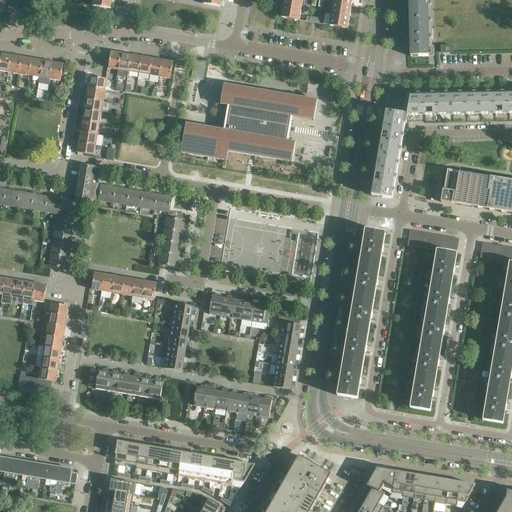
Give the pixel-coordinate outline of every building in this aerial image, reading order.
[(111,9),(112,0),(95,0),(94,7),(111,9)] [(301,9),(302,0),(283,0),(283,6),(301,9)] [(409,0),(409,3),(412,3),(412,10),(410,10),(410,11),(410,19),(412,19),(412,27),(410,27),(410,28),(410,36),(412,36),(412,43),(410,43),(410,57),(413,57),(418,57),(429,56),(429,40),(428,11),(427,0),(409,0)] [(349,18),(351,7),(333,4),(331,14),(349,18)] [(299,21),(301,9),(283,6),(281,17),(299,21)] [(348,29),(349,18),(331,14),(329,26),(348,29)] [(118,70),(121,54),(111,52),(109,68),(107,68),(106,71),(108,72),(109,69),(118,70)] [(0,70),(9,72),(12,56),(2,54),(0,65),(0,70)] [(129,72),(131,55),(121,54),(118,70),(129,72)] [(139,74),(142,57),(131,55),(129,72),(139,74)] [(19,74),(22,58),(12,56),(9,72),(19,74)] [(149,75),(152,59),(142,57),(139,74),(149,75)] [(30,76),(32,59),(22,58),(19,74),(30,76)] [(40,78),(43,61),(32,59),(30,76),(40,78)] [(160,77),(162,61),(152,59),(149,75),(160,77)] [(50,79),(53,63),(43,61),(40,78),(50,79)] [(170,79),(173,62),(162,61),(160,77),(170,79)] [(61,81),(64,65),(53,63),(50,79),(61,81)] [(105,91),(107,79),(91,77),(89,88),(105,91)] [(224,130),(186,123),(181,153),(227,161),(228,152),(250,155),(255,156),(292,163),(296,142),(288,141),(290,130),(292,117),(314,121),(317,100),(224,84),(221,105),(228,106),(224,130)] [(103,102),(105,91),(89,88),(87,99),(103,102)] [(407,115),(410,97),(407,97),(407,95),(389,95),(386,111),(407,115)] [(495,114),(495,95),(481,96),(481,114),(495,114)] [(509,113),(509,95),(495,95),(495,114),(509,113)] [(439,115),(439,96),(425,97),(425,115),(439,115)] [(453,115),(453,96),(439,96),(439,115),(453,115)] [(467,114),(467,96),(453,96),(453,115),(467,114)] [(481,114),(481,96),(467,96),(467,114),(481,114)] [(425,115),(425,97),(410,97),(407,115),(425,115)] [(101,113),(103,102),(87,99),(85,110),(101,113)] [(100,124),(101,113),(85,110),(83,121),(100,124)] [(390,199),(403,121),(406,121),(407,115),(386,111),(372,196),(390,199)] [(98,135),(100,124),(83,121),(81,132),(98,135)] [(96,146),(98,135),(81,132),(79,143),(96,146)] [(94,156),(96,146),(79,143),(78,153),(94,156)] [(511,180),(501,179),(489,177),(489,178),(484,178),(484,176),(483,176),(474,174),(472,174),(471,174),(462,172),(460,172),(459,172),(448,170),(445,187),(444,190),(443,190),(441,202),(453,204),(453,203),(460,205),(461,205),(461,203),(472,205),(471,207),(472,207),(478,208),(490,210),(501,212),(502,212),(511,213),(511,180)] [(92,183),(93,180),(81,178),(80,184),(92,186),(92,183)] [(91,189),(92,186),(80,184),(79,190),(91,192),(91,189)] [(113,202),(116,188),(101,186),(99,200),(113,202)] [(127,205),(130,191),(116,188),(113,202),(127,205)] [(90,198),(90,195),(91,192),(79,190),(77,189),(77,191),(79,191),(77,202),(89,204),(89,201),(90,198)] [(18,207),(20,193),(6,191),(4,204),(18,207)] [(141,207),(143,193),(130,191),(127,205),(141,207)] [(32,209),(34,195),(20,193),(18,207),(32,209)] [(155,209),(157,196),(143,193),(141,207),(155,209)] [(45,212),(48,198),(34,195),(32,209),(45,212)] [(169,211),(171,198),(157,196),(155,209),(169,212),(169,211)] [(60,213),(62,202),(62,200),(48,198),(45,212),(59,214),(60,213)] [(177,219),(174,219),(168,218),(166,229),(182,232),(184,220),(177,219)] [(66,221),(63,221),(58,220),(56,231),(72,234),(74,223),(66,221)] [(180,244),(182,232),(166,229),(164,241),(180,244)] [(383,247),(386,233),(365,230),(363,246),(383,250),(384,247),(383,247)] [(70,246),(72,234),(56,231),(54,243),(70,246)] [(440,242),(437,241),(434,241),(431,240),(428,240),(424,239),(421,239),(418,238),(415,238),(412,237),(410,237),(410,240),(412,240),(415,241),(418,241),(421,242),(424,242),(427,243),(430,243),(433,244),(436,244),(439,245),(442,245),(445,246),(448,246),(451,247),(455,247),(457,248),(457,245),(455,245),(452,244),(449,244),(446,243),(443,242),(440,242)] [(178,255),(180,244),(164,241),(162,252),(178,255)] [(68,257),(70,246),(54,243),(52,254),(68,257)] [(511,247),(483,243),(480,258),(510,263),(510,262),(511,262),(511,247)] [(378,280),(382,256),(382,253),(383,253),(383,250),(363,246),(357,280),(378,283),(378,280)] [(441,251),(438,250),(437,250),(437,251),(431,284),(442,285),(443,284),(451,286),(453,273),(457,273),(458,269),(454,268),(457,253),(454,253),(451,252),(448,252),(444,251),(441,251)] [(176,267),(178,255),(162,252),(160,264),(176,267)] [(66,269),(68,257),(52,254),(50,266),(66,269)] [(102,291),(105,275),(95,273),(92,290),(102,291)] [(112,293),(115,277),(105,275),(102,291),(112,293)] [(122,295),(125,278),(115,277),(112,293),(122,295)] [(133,297),(136,280),(125,278),(122,295),(133,297)] [(13,297),(16,281),(5,279),(2,295),(13,297)] [(143,298),(146,282),(136,280),(133,297),(143,298)] [(372,313),(376,289),(377,286),(378,283),(357,280),(351,313),(372,316),(373,313),(372,313)] [(23,299),(26,282),(16,281),(13,297),(23,299)] [(34,301),(36,284),(26,282),(23,299),(34,301)] [(154,300),(157,284),(146,282),(143,298),(154,300)] [(44,302),(47,286),(36,284),(34,301),(44,302)] [(452,304),(453,300),(449,299),(451,286),(443,284),(442,285),(431,284),(426,315),(437,316),(437,315),(446,317),(448,304),(452,304)] [(220,316),(224,298),(220,298),(221,294),(216,294),(215,297),(212,297),(209,314),(220,316)] [(231,318),(234,300),(232,300),(232,296),(227,296),(227,299),(224,298),(220,316),(231,318)] [(511,297),(504,296),(499,327),(510,329),(510,328),(511,328),(511,297)] [(242,320),(245,302),(241,301),(242,298),(237,297),(236,301),(234,300),(231,318),(242,320)] [(252,322),(255,304),(253,303),(253,300),(248,299),(248,303),(245,302),(242,320),(252,322)] [(263,323),(266,306),(263,305),(263,302),(258,301),(258,304),(255,304),(252,322),(263,323)] [(67,315),(69,306),(52,303),(51,312),(67,315)] [(196,311),(193,311),(193,307),(175,304),(174,315),(191,318),(192,315),(195,316),(196,311)] [(65,327),(67,315),(51,312),(49,324),(65,327)] [(366,346),(370,322),(371,319),(372,319),(372,316),(351,313),(346,346),(367,349),(367,346),(366,346)] [(193,326),(194,321),(191,320),(191,318),(174,315),(172,326),(189,329),(190,325),(193,326)] [(446,335),(447,331),(444,330),(446,317),(437,315),(437,316),(426,315),(424,329),(423,329),(422,333),(423,333),(421,346),(432,347),(432,346),(441,348),(443,335),(446,335)] [(304,330),(301,329),(302,325),(284,322),(282,333),(300,336),(300,334),(303,334),(304,330)] [(63,338),(65,327),(49,324),(47,335),(63,338)] [(192,332),(189,332),(189,329),(172,326),(170,336),(188,339),(188,337),(191,337),(192,332)] [(511,328),(510,328),(510,329),(499,327),(497,337),(496,337),(496,341),(495,345),(496,345),(493,358),(505,360),(505,359),(511,360),(511,328)] [(302,344),(303,339),(299,339),(300,336),(282,333),(280,344),(298,347),(298,344),(302,344)] [(62,349),(63,338),(47,335),(45,346),(62,349)] [(190,347),(191,342),(187,342),(188,339),(170,336),(168,347),(186,350),(186,347),(190,347)] [(301,351),(297,350),(298,347),(280,344),(278,355),(296,358),(297,355),(300,356),(301,351)] [(60,360),(62,349),(45,346),(43,357),(60,360)] [(361,380),(365,355),(365,352),(366,352),(367,349),(346,346),(340,379),(361,383),(362,380),(361,380)] [(441,366),(442,362),(439,361),(441,348),(432,346),(432,347),(421,346),(418,360),(417,364),(418,364),(415,377),(427,378),(427,377),(436,379),(438,366),(441,366)] [(189,354),(185,353),(186,350),(168,347),(166,358),(184,361),(184,358),(188,359),(189,354)] [(298,366),(299,361),(296,360),(296,358),(278,355),(277,365),(294,368),(295,365),(298,366)] [(58,371),(60,360),(43,357),(41,368),(58,371)] [(186,369),(187,364),(184,363),(184,361),(166,358),(164,369),(182,372),(183,368),(186,369)] [(511,378),(511,373),(511,369),(511,360),(505,359),(505,360),(493,358),(492,368),(491,368),(490,372),(490,376),(488,389),(499,391),(500,390),(508,391),(511,378)] [(296,377),(297,372),(294,372),(294,368),(277,365),(275,376),(293,379),(293,376),(296,377)] [(56,382),(58,371),(41,368),(39,379),(39,380),(40,380),(52,382),(56,382)] [(161,400),(164,382),(160,382),(161,378),(156,378),(155,381),(150,380),(151,377),(146,376),(145,379),(139,378),(139,375),(134,374),(134,377),(129,377),(129,373),(124,372),(124,376),(117,375),(118,371),(113,370),(112,374),(107,373),(108,370),(103,369),(103,372),(99,371),(96,389),(161,400)] [(295,387),(295,382),(292,381),(293,379),(275,376),(273,387),(291,390),(291,386),(295,387)] [(436,397),(437,393),(433,392),(436,379),(427,377),(427,378),(415,377),(414,387),(413,387),(412,395),(410,408),(430,412),(433,397),(436,397)] [(357,399),(359,389),(360,385),(361,385),(361,383),(340,379),(337,396),(357,399)] [(51,387),(39,385),(35,385),(33,384),(29,384),(26,383),(23,383),(20,382),(19,385),(23,386),(26,386),(29,387),(32,387),(35,388),(38,388),(50,390),(51,387)] [(205,408),(208,390),(205,389),(206,386),(201,385),(200,389),(197,388),(194,406),(205,408)] [(215,409),(218,392),(215,391),(216,388),(211,387),(210,390),(208,390),(205,408),(215,409)] [(226,411),(229,393),(227,393),(227,390),(222,389),(222,392),(218,392),(215,409),(226,411)] [(509,410),(509,405),(506,404),(508,391),(500,390),(499,391),(488,389),(486,399),(484,407),(485,407),(483,420),(503,424),(505,409),(509,410)] [(237,413),(240,395),(236,395),(237,391),(232,391),(232,394),(229,393),(226,411),(237,413)] [(247,415),(250,397),(248,397),(248,393),(244,392),(243,396),(240,395),(237,413),(247,415)] [(258,417),(261,399),(258,398),(258,395),(253,394),(253,398),(250,397),(247,415),(258,417)] [(269,419),(272,401),(269,400),(270,397),(265,396),(264,399),(261,399),(258,417),(269,419)] [(125,467),(129,443),(128,443),(128,444),(120,442),(118,442),(114,465),(125,467)] [(136,469),(140,445),(139,445),(131,444),(129,443),(125,467),(126,467),(126,465),(130,465),(136,466),(136,469)] [(147,471),(151,447),(149,447),(141,446),(141,445),(140,445),(136,469),(147,471)] [(157,472),(161,449),(160,449),(152,448),(152,447),(151,447),(147,471),(157,472)] [(168,474),(172,451),(171,450),(171,451),(162,449),(163,449),(161,449),(157,472),(168,474)] [(179,476),(183,453),(181,452),(181,453),(173,451),(172,451),(168,474),(179,476)] [(189,478),(193,454),(192,454),(184,453),(183,453),(179,476),(189,478)] [(200,480),(204,456),(203,456),(194,455),(193,454),(189,478),(200,480)] [(210,481),(214,458),(213,458),(205,457),(205,456),(204,456),(200,480),(210,481)] [(310,511),(317,501),(317,500),(332,475),(320,468),(311,463),(299,456),(285,482),(284,483),(267,511),(310,511)] [(11,473),(13,460),(1,457),(0,465),(0,471),(5,472),(4,477),(4,484),(9,485),(11,473)] [(221,483),(225,460),(224,460),(216,458),(214,458),(210,481),(221,483)] [(23,475),(25,461),(13,460),(11,473),(9,485),(14,485),(16,479),(17,474),(23,475)] [(232,485),(236,462),(235,461),(234,462),(226,460),(225,460),(221,483),(232,485)] [(32,488),(36,463),(25,461),(23,475),(28,476),(28,481),(28,488),(32,488)] [(245,482),(255,465),(245,463),(237,462),(236,462),(232,485),(233,480),(245,482)] [(46,479),(48,465),(36,463),(32,488),(37,489),(39,483),(40,478),(46,479)] [(57,481),(60,467),(48,465),(46,479),(57,481)] [(76,484),(77,474),(72,473),(72,470),(60,467),(57,481),(57,485),(56,492),(60,493),(62,487),(63,482),(70,483),(76,484)] [(393,488),(396,472),(377,468),(368,485),(380,492),(385,483),(393,488)] [(403,495),(407,473),(396,472),(393,488),(392,493),(403,495)] [(414,499),(418,475),(407,473),(403,495),(403,497),(414,499)] [(424,501),(428,477),(418,475),(414,499),(424,501)] [(436,498),(439,479),(428,477),(424,501),(435,502),(436,498)] [(446,499),(450,481),(439,479),(436,498),(446,499)] [(133,495),(135,484),(112,480),(110,491),(133,495)] [(457,501),(460,483),(450,481),(446,499),(445,504),(457,506),(457,501)] [(465,503),(475,485),(460,483),(457,501),(465,503)] [(384,494),(380,492),(368,485),(362,495),(379,504),(384,494)] [(132,505),(133,495),(110,491),(108,501),(132,505)] [(511,511),(511,491),(510,491),(497,511),(511,511)] [(379,504),(362,495),(357,504),(370,511),(379,511),(383,506),(379,504)] [(223,511),(225,508),(209,499),(204,508),(199,506),(203,509),(208,511),(223,511)] [(130,511),(132,505),(108,501),(106,511),(130,511)]
